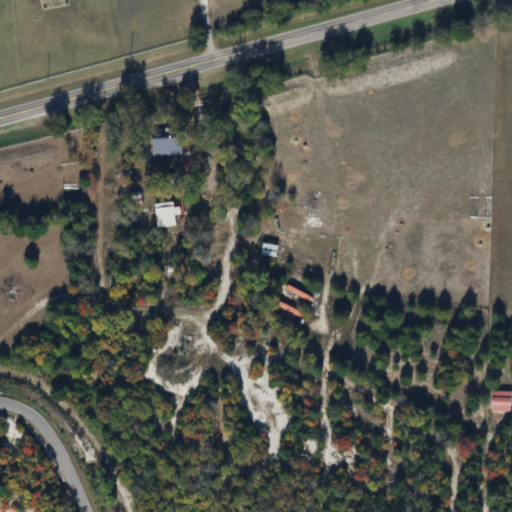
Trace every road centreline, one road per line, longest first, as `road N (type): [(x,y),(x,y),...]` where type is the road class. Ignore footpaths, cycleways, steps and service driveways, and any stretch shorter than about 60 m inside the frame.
road 1 (secondary): [(0,114),(426,0)]
road 2 (residential): [(83,511),(42,426),(0,402)]
